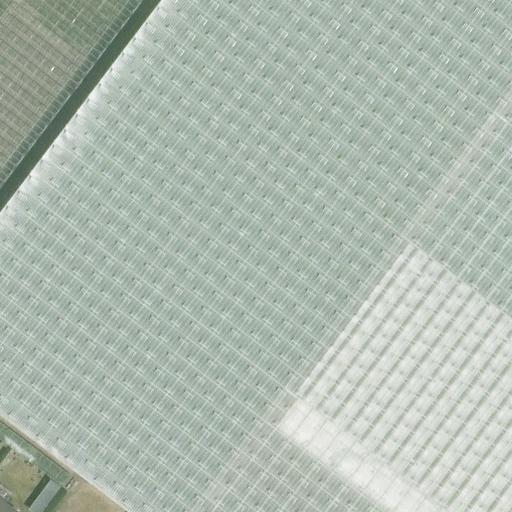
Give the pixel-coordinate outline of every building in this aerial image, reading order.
[(0,0),(0,189),(143,0),(14,0),(13,2),(10,0),(0,0)] [(511,511),(511,0),(162,0),(0,214),(0,414),(128,511),(511,511)] [(0,439),(64,488),(72,478),(0,423),(0,439)] [(31,511),(44,511),(61,490),(51,483),(30,511),(31,511)] [(14,511),(0,500),(0,511),(14,511)]
